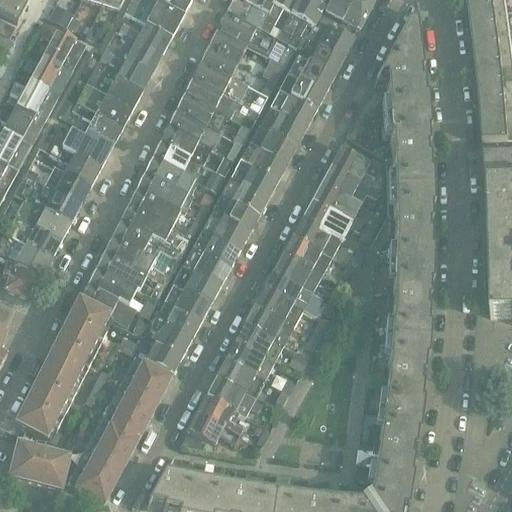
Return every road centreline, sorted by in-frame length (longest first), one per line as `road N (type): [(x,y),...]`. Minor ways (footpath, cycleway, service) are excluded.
road 1 (residential): [(401,0),(123,511)]
road 2 (residential): [(433,511),(457,329),(453,145),(437,0)]
road 3 (residential): [(37,327),(214,0)]
